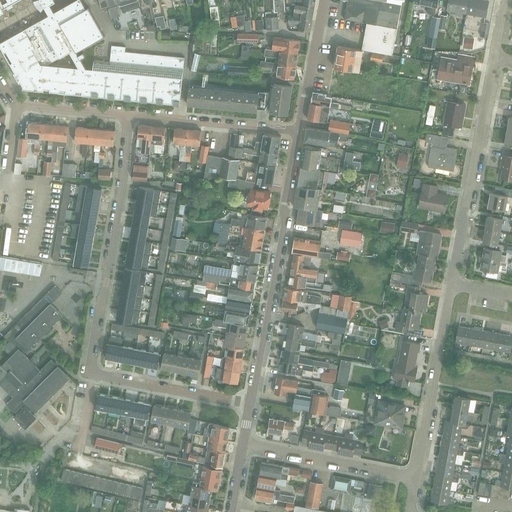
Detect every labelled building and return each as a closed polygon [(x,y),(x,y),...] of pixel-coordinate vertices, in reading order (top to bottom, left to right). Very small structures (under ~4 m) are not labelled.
[(0,0),(0,14),(4,12),(3,10),(6,8),(7,10),(13,7),(12,5),(20,0),(39,0),(35,3),(35,4),(36,3),(40,10),(43,9),(45,8),(49,15),(0,42),(0,46),(4,53),(6,51),(12,62),(10,63),(15,72),(13,73),(19,83),(21,83),(22,86),(22,89),(44,91),(44,88),(50,89),(49,92),(60,93),(60,90),(66,90),(66,93),(76,94),(76,91),(82,92),(82,95),(92,96),(92,93),(98,93),(98,96),(109,97),(109,95),(115,95),(114,98),(125,99),(125,96),(131,97),(130,99),(141,100),(141,98),(147,98),(147,101),(157,102),(157,99),(163,100),(163,103),(173,104),(173,101),(180,101),(182,77),(183,70),(184,58),(125,52),(125,47),(111,45),(110,62),(94,60),(93,69),(86,68),(80,59),(85,56),(83,52),(78,55),(76,52),(105,36),(88,7),(86,8),(80,0),(75,0),(54,12),(50,5),(55,2),(53,0),(0,0)] [(108,6),(105,0),(98,0),(101,8),(108,6)] [(121,16),(115,0),(105,0),(108,6),(111,18),(121,16)] [(118,0),(120,5),(123,12),(140,7),(138,2),(137,0),(118,0)] [(210,20),(220,19),(217,0),(208,0),(210,9),(210,8),(212,19),(210,19),(210,20)] [(273,0),(275,12),(285,12),(284,0),(273,0)] [(347,0),(344,19),(366,23),(362,50),(393,55),(392,55),(402,0),(404,1),(404,0),(347,0)] [(437,0),(415,0),(415,3),(429,6),(427,14),(435,15),(436,7),(437,0)] [(448,0),(447,10),(466,13),(468,0),(448,0)] [(489,2),(477,0),(468,0),(466,13),(486,17),(489,2)] [(220,11),(229,10),(228,1),(219,2),(220,11)] [(296,6),(294,16),(302,16),(301,18),(312,20),(314,8),(314,7),(303,5),(296,4),(296,6)] [(244,12),(246,18),(257,16),(256,10),(244,12)] [(244,15),(236,17),(238,27),(245,26),(245,22),(244,15)] [(440,19),(438,29),(445,30),(447,16),(441,15),(440,19)] [(254,27),(264,27),(264,16),(254,17),(254,27)] [(302,16),(294,16),(288,16),(289,23),(300,24),(299,29),(310,31),(312,20),(301,18),(302,16)] [(267,30),(279,29),(278,17),(266,18),(267,30)] [(430,37),(428,47),(435,48),(437,38),(438,29),(440,19),(433,17),(430,37)] [(166,29),(164,19),(156,21),(157,27),(160,27),(160,30),(166,29)] [(487,38),(490,24),(483,23),(480,37),(481,37),(487,38)] [(238,34),(237,42),(258,43),(258,35),(238,34)] [(274,37),(272,49),(272,50),(298,53),(299,40),(274,37)] [(474,39),(464,37),(463,47),(473,49),(474,39)] [(338,46),(334,68),(358,71),(359,72),(363,50),(338,46)] [(279,57),(278,63),(278,64),(296,66),(297,53),(298,53),(272,50),(272,49),(266,48),(265,55),(279,57)] [(371,52),(370,60),(382,62),(383,54),(371,52)] [(200,56),(195,55),(191,71),(196,72),(200,56)] [(474,58),(458,55),(457,60),(441,57),(437,78),(469,84),(470,75),(466,74),(468,63),(473,63),(474,58)] [(296,66),(278,64),(278,63),(261,60),(260,66),(277,68),(276,76),(294,79),(296,66)] [(249,67),(229,65),(228,73),(248,75),(249,67)] [(333,76),(330,96),(354,100),(357,81),(358,73),(334,69),(333,76)] [(270,112),(279,113),(288,115),(288,114),(285,114),(286,107),(289,107),(290,94),(288,94),(289,87),(291,87),(274,84),(270,112)] [(190,87),(188,96),(187,105),(188,105),(188,102),(195,103),(195,106),(208,107),(208,104),(215,105),(215,108),(216,105),(222,106),(222,108),(236,110),(236,107),(243,108),(242,110),(243,110),(243,108),(244,108),(250,108),(250,111),(257,112),(257,108),(264,109),(264,110),(265,109),(265,108),(267,105),(268,103),(268,101),(269,101),(269,95),(262,94),(190,87)] [(310,103),(325,106),(330,107),(349,111),(350,107),(338,105),(339,104),(331,102),(332,98),(326,97),(326,95),(312,93),(310,103)] [(375,96),(374,103),(381,104),(382,98),(375,96)] [(444,124),(442,134),(454,136),(456,126),(461,127),(463,119),(461,118),(462,112),(464,113),(465,104),(449,101),(445,124),(444,124)] [(310,103),(308,119),(320,121),(327,123),(328,116),(330,107),(325,106),(310,103)] [(322,130),(330,132),(340,133),(346,134),(346,135),(348,135),(350,124),(330,120),(328,131),(323,130),(322,130)] [(40,138),(42,124),(29,122),(27,137),(27,139),(19,138),(17,155),(26,156),(27,142),(40,144),(41,138),(40,138)] [(53,145),(55,125),(42,124),(40,138),(41,138),(48,139),(48,145),(53,145)] [(66,147),(66,143),(67,141),(68,126),(55,125),(53,145),(53,150),(52,152),(57,152),(58,146),(66,147)] [(143,138),(142,152),(150,152),(152,126),(139,125),(137,138),(143,138)] [(152,126),(150,145),(164,146),(164,140),(166,128),(166,127),(153,126),(152,126)] [(88,143),(89,128),(76,127),(75,142),(83,142),(82,156),(87,157),(88,143)] [(304,141),(328,145),(330,132),(322,130),(306,127),(304,141)] [(88,143),(95,144),(94,149),(100,149),(101,144),(100,144),(102,129),(89,128),(88,143)] [(186,144),(188,129),(175,128),(173,143),(181,143),(179,161),(185,161),(186,153),(186,144)] [(100,144),(101,144),(114,145),(115,131),(102,129),(100,144)] [(201,131),(188,129),(186,144),(200,145),(201,131)] [(385,132),(372,130),(371,137),(383,140),(385,132)] [(340,133),(330,132),(328,145),(337,147),(338,140),(346,141),(346,137),(349,138),(349,135),(348,135),(346,135),(346,134),(340,133)] [(256,141),(254,150),(278,154),(279,144),(281,137),(281,136),(269,134),(264,133),(264,134),(262,142),(256,141)] [(453,171),(457,149),(447,147),(448,137),(427,133),(425,142),(432,143),(428,166),(453,171)] [(239,135),(231,134),(230,146),(238,147),(239,135)] [(209,158),(217,158),(218,141),(210,141),(209,158)] [(206,163),(209,146),(202,145),(199,162),(206,163)] [(275,166),(278,154),(243,148),(230,146),(228,156),(242,158),(243,153),(244,153),(260,156),(259,163),(275,166)] [(327,158),(328,150),(303,146),(300,166),(301,166),(321,169),(321,170),(329,171),(338,173),(340,160),(327,158)] [(344,168),(360,171),(361,163),(353,161),(354,153),(346,152),(344,168)] [(501,177),(511,179),(511,156),(503,155),(501,163),(503,163),(501,177)] [(53,156),(53,171),(60,171),(61,156),(53,156)] [(229,178),(236,179),(239,161),(222,158),(219,176),(229,178)] [(43,175),(50,175),(51,162),(44,162),(43,175)] [(22,164),(15,163),(14,174),(21,174),(22,164)] [(247,171),(246,181),(254,182),(255,182),(272,185),(273,178),(274,173),(275,167),(275,166),(259,163),(257,173),(247,171)] [(69,164),(68,176),(75,177),(76,164),(69,164)] [(147,173),(144,172),(144,166),(138,165),(137,172),(134,171),(133,180),(147,181),(147,173)] [(301,166),(299,175),(299,174),(297,185),(319,189),(325,190),(329,171),(321,170),(321,169),(301,166)] [(98,179),(110,180),(111,170),(99,169),(98,179)] [(371,174),(370,177),(373,182),(377,183),(379,175),(371,174)] [(236,179),(229,178),(228,186),(250,190),(247,205),(253,206),(251,214),(261,216),(262,209),(260,209),(260,207),(268,208),(271,194),(271,193),(253,190),(254,182),(246,181),(236,179)] [(447,206),(449,196),(434,193),(435,186),(424,184),(420,207),(445,212),(446,205),(447,206)] [(80,185),(77,198),(99,202),(102,188),(88,186),(87,187),(80,185)] [(297,185),(296,194),(295,195),(296,195),(317,198),(319,189),(297,185)] [(139,189),(137,200),(158,204),(161,191),(154,190),(154,189),(139,187),(138,189),(139,189)] [(511,189),(501,188),(495,187),(494,194),(491,193),(488,208),(505,211),(507,197),(511,197),(511,189)] [(335,198),(345,200),(346,194),(336,192),(335,198)] [(293,207),(299,208),(299,207),(315,210),(316,201),(296,197),(295,197),(293,207)] [(77,198),(75,211),(83,213),(83,212),(97,215),(99,202),(77,198)] [(137,202),(135,213),(149,215),(149,216),(156,217),(158,204),(137,200),(136,200),(136,202),(137,202)] [(343,213),(344,206),(334,205),(333,211),(343,213)] [(317,210),(315,210),(299,207),(299,208),(297,223),(315,226),(320,226),(318,226),(319,220),(321,220),(322,211),(318,210),(318,209),(317,209),(317,210)] [(81,225),(95,228),(97,215),(83,212),(83,213),(81,225)] [(134,215),(132,226),(147,228),(149,216),(149,215),(135,213),(134,213),(134,215)] [(232,218),(231,224),(246,227),(246,226),(265,230),(267,217),(261,216),(251,214),(248,214),(247,221),(232,218)] [(192,232),(193,216),(184,215),(183,232),(192,232)] [(487,217),(485,229),(500,232),(502,219),(487,217)] [(402,221),(401,230),(413,232),(414,229),(417,230),(419,224),(402,221)] [(164,232),(170,233),(171,223),(166,222),(165,223),(161,222),(159,230),(164,231),(164,232)] [(73,224),(71,237),(79,238),(93,240),(95,228),(81,225),(73,224)] [(132,228),(130,238),(145,241),(147,228),(132,226),(132,227),(132,228)] [(242,247),(261,250),(265,230),(246,226),(246,227),(242,247)] [(500,232),(485,229),(483,242),(498,244),(500,232)] [(362,233),(342,231),(340,245),(360,248),(362,233)] [(420,231),(416,255),(419,256),(419,255),(422,255),(435,258),(437,258),(441,234),(426,232),(420,231)] [(79,238),(77,251),(90,253),(91,253),(93,240),(79,238)] [(130,240),(128,251),(150,255),(152,242),(145,241),(130,238),(130,240)] [(292,253),(294,253),(311,256),(330,259),(332,253),(325,252),(324,253),(319,252),(321,242),(295,238),(292,253)] [(198,253),(211,255),(212,245),(200,243),(198,253)] [(219,243),(218,248),(226,250),(235,252),(234,259),(259,263),(261,250),(242,247),(236,246),(223,244),(219,243)] [(497,272),(499,261),(505,262),(506,256),(500,255),(501,252),(484,249),(480,270),(487,271),(486,276),(496,278),(497,272)] [(88,266),(90,253),(77,251),(75,264),(88,266)] [(128,253),(126,265),(140,267),(141,267),(147,268),(150,255),(128,251),(127,253),(128,253)] [(291,274),(317,278),(316,283),(324,284),(325,273),(317,272),(318,269),(310,268),(311,256),(294,253),(291,274)] [(337,253),(336,259),(349,261),(350,255),(337,253)] [(415,279),(430,281),(435,258),(422,255),(419,255),(419,256),(415,279)] [(42,264),(0,257),(0,258),(0,269),(40,276),(42,264)] [(255,281),(258,265),(234,261),(234,264),(233,264),(231,270),(206,265),(204,273),(213,274),(236,278),(255,281)] [(125,270),(123,281),(124,282),(137,284),(145,285),(147,272),(140,271),(140,270),(125,268),(124,270),(125,270)] [(412,284),(413,278),(414,276),(393,272),(391,280),(412,284)] [(211,282),(219,283),(220,280),(230,282),(230,285),(235,286),(254,289),(255,281),(236,278),(213,274),(211,282)] [(291,274),(289,285),(306,287),(307,282),(316,284),(316,283),(317,278),(291,274)] [(228,291),(228,297),(252,301),(254,290),(254,289),(235,286),(230,285),(219,283),(211,282),(197,280),(197,284),(194,284),(193,291),(204,293),(205,287),(228,291)] [(123,283),(121,294),(142,298),(145,285),(137,284),(124,282),(123,281),(122,283),(123,283)] [(412,295),(409,309),(410,309),(409,310),(421,311),(421,312),(425,313),(428,295),(418,294),(420,287),(408,285),(406,294),(412,295)] [(54,286),(35,305),(4,336),(9,341),(18,349),(22,353),(28,348),(29,349),(62,316),(50,304),(61,293),(54,286)] [(283,300),(299,302),(321,306),(320,304),(321,297),(315,296),(307,295),(307,290),(289,288),(284,287),(283,300)] [(191,292),(190,299),(202,301),(203,294),(191,292)] [(121,296),(119,307),(140,311),(142,298),(121,294),(120,294),(120,296),(121,296)] [(226,308),(250,313),(250,312),(252,311),(253,307),(251,305),(252,301),(228,297),(208,294),(207,299),(227,303),(226,308)] [(349,311),(352,296),(340,294),(337,309),(349,311)] [(92,296),(81,296),(82,306),(92,306),(92,296)] [(306,311),(320,307),(321,306),(299,302),(283,300),(282,310),(285,310),(285,315),(291,315),(292,311),(296,312),(297,306),(304,307),(306,311)] [(249,316),(250,313),(226,308),(207,305),(206,310),(225,314),(224,320),(248,324),(250,322),(251,318),(249,316)] [(319,313),(316,327),(345,332),(349,311),(338,309),(321,306),(320,307),(319,313)] [(116,320),(116,321),(131,323),(138,324),(140,311),(119,307),(118,307),(118,309),(116,320)] [(410,309),(409,309),(403,308),(400,322),(397,321),(395,330),(407,332),(408,326),(418,328),(421,312),(421,311),(409,310),(410,309)] [(197,315),(184,313),(182,325),(188,326),(189,322),(196,323),(197,315)] [(248,324),(224,320),(215,318),(214,325),(230,327),(229,333),(227,332),(226,338),(245,342),(248,324)] [(287,324),(285,336),(316,341),(320,342),(322,335),(317,335),(317,334),(311,333),(311,334),(303,332),(304,327),(287,324)] [(190,333),(189,338),(196,339),(198,329),(183,326),(182,332),(190,333)] [(459,326),(456,343),(469,345),(472,329),(459,326)] [(483,347),(486,331),(472,329),(469,345),(483,347)] [(496,350),(499,334),(486,331),(483,347),(496,350)] [(333,338),(332,344),(340,346),(342,334),(328,332),(327,337),(333,338)] [(510,352),(511,340),(511,336),(499,334),(496,350),(510,352)] [(108,343),(105,358),(118,360),(121,346),(123,338),(110,336),(108,344),(108,343)] [(284,336),(282,348),(300,351),(301,345),(315,347),(316,341),(285,336),(284,336)] [(244,348),(245,342),(226,338),(224,345),(227,345),(224,357),(242,360),(244,348)] [(18,349),(9,341),(3,347),(11,356),(7,360),(9,362),(5,366),(10,371),(25,385),(40,370),(34,365),(38,361),(33,356),(29,360),(22,353),(18,349)] [(420,345),(402,341),(398,363),(397,363),(396,368),(399,369),(396,385),(406,387),(407,382),(408,382),(408,381),(414,382),(417,367),(415,367),(418,351),(419,352),(420,345)] [(328,350),(338,352),(340,346),(332,344),(330,344),(328,350)] [(121,346),(118,360),(131,363),(134,349),(121,346)] [(282,348),(280,360),(298,363),(312,365),(313,360),(299,357),(300,351),(282,348)] [(134,349),(131,363),(144,365),(147,351),(134,349)] [(375,357),(384,358),(385,350),(377,349),(375,357)] [(147,351),(144,365),(157,368),(160,354),(147,351)] [(161,368),(174,370),(177,355),(164,353),(161,368)] [(174,370),(186,373),(189,358),(177,355),(174,370)] [(240,371),(242,360),(224,357),(222,356),(220,366),(223,367),(223,368),(240,371)] [(189,358),(186,373),(198,375),(201,360),(189,358)] [(69,379),(70,378),(51,360),(40,370),(25,385),(10,371),(5,366),(9,362),(7,360),(2,365),(0,365),(0,382),(14,396),(6,404),(13,411),(14,411),(17,414),(14,417),(13,417),(25,429),(26,429),(25,428),(36,418),(37,418),(32,413),(35,410),(36,412),(37,411),(36,410),(46,400),(47,400),(57,389),(58,389),(68,378),(69,379)] [(312,365),(298,363),(280,360),(278,371),(302,375),(303,369),(313,371),(314,366),(312,365)] [(341,360),(337,383),(347,385),(352,362),(341,360)] [(238,383),(240,371),(223,368),(223,367),(220,366),(220,368),(216,367),(215,379),(238,383)] [(334,384),(336,374),(336,371),(330,370),(329,373),(326,373),(324,383),(334,384)] [(299,381),(277,377),(277,378),(274,393),(295,397),(293,408),(301,409),(302,407),(309,409),(312,389),(298,387),(299,381)] [(308,410),(328,414),(330,408),(327,407),(329,396),(324,396),(325,391),(313,389),(313,390),(312,389),(309,409),(308,410)] [(343,391),(335,389),(333,399),(341,401),(343,391)] [(380,393),(370,391),(368,398),(379,399),(380,393)] [(98,394),(95,408),(96,408),(109,411),(112,397),(99,394),(98,394)] [(455,396),(453,409),(468,412),(470,399),(455,396)] [(112,397),(109,411),(122,413),(124,399),(112,397)] [(124,399),(122,413),(134,416),(137,402),(124,399)] [(134,416),(133,423),(146,426),(147,418),(148,418),(151,404),(137,402),(134,416)] [(401,427),(405,406),(380,402),(376,423),(401,427)] [(164,423),(166,408),(154,405),(151,420),(164,423)] [(330,406),(330,408),(328,414),(340,416),(341,408),(330,406)] [(164,423),(176,425),(179,410),(166,408),(164,423)] [(468,412),(453,409),(450,421),(465,424),(468,412)] [(191,412),(179,410),(176,425),(188,427),(190,418),(191,412)] [(35,425),(40,431),(45,426),(49,430),(56,424),(47,414),(35,425)] [(197,420),(190,418),(188,427),(187,432),(194,434),(197,420)] [(272,433),(270,440),(282,442),(284,429),(293,430),(294,423),(270,418),(267,432),(272,433)] [(446,420),(443,434),(460,437),(461,428),(468,429),(468,425),(465,424),(450,421),(446,420)] [(210,437),(227,441),(230,428),(209,423),(207,428),(204,427),(203,435),(210,437)] [(92,426),(91,432),(102,434),(103,429),(92,426)] [(308,448),(316,449),(320,428),(317,427),(316,432),(305,430),(302,444),(309,445),(308,448)] [(0,435),(5,441),(8,437),(9,437),(0,428),(0,435)] [(331,449),(334,435),(323,433),(324,428),(320,428),(316,449),(324,451),(324,448),(331,449)] [(114,431),(103,429),(102,434),(113,437),(114,431)] [(511,432),(507,432),(504,431),(503,436),(510,437),(508,446),(511,446),(511,432)] [(116,438),(127,440),(129,435),(118,432),(116,438)] [(338,453),(345,455),(350,433),(346,433),(345,438),(334,435),(331,449),(338,451),(338,453)] [(354,434),(350,433),(345,455),(354,456),(354,454),(361,455),(364,441),(353,439),(354,434)] [(460,437),(443,434),(441,447),(463,451),(464,447),(458,446),(460,437)] [(129,435),(127,440),(138,443),(142,444),(143,438),(140,438),(130,435),(129,435)] [(193,445),(199,447),(201,438),(195,436),(193,445)] [(225,452),(227,441),(210,437),(207,449),(225,453),(225,452)] [(97,438),(95,448),(118,453),(120,444),(97,438)] [(148,440),(147,445),(154,447),(159,448),(160,443),(155,442),(148,440)] [(499,458),(511,460),(511,446),(508,446),(506,455),(500,454),(499,458)] [(441,447),(438,461),(455,464),(456,454),(463,456),(463,451),(441,447)] [(222,468),(225,453),(207,449),(204,463),(222,468)] [(183,452),(183,454),(182,458),(196,461),(197,455),(183,452)] [(194,462),(178,458),(176,465),(193,469),(194,462)] [(503,472),(511,474),(511,460),(499,458),(499,462),(505,463),(503,472)] [(455,464),(438,461),(436,474),(459,478),(459,474),(453,473),(455,464)] [(259,474),(260,475),(280,479),(280,478),(287,479),(288,474),(298,476),(299,469),(262,462),(259,474)] [(203,465),(199,487),(212,489),(218,490),(222,470),(203,465)] [(67,482),(70,471),(63,469),(60,481),(67,482)] [(70,471),(67,482),(73,484),(76,472),(70,471)] [(0,511),(29,511),(30,510),(33,510),(37,474),(20,472),(18,484),(12,484),(11,495),(17,496),(16,507),(15,507),(15,511),(6,510),(0,508),(0,511)] [(76,472),(73,484),(80,485),(82,474),(76,472)] [(511,474),(503,472),(501,482),(495,480),(494,485),(501,486),(511,488),(511,474)] [(82,474),(80,485),(86,487),(88,475),(82,474)] [(436,474),(433,487),(450,490),(452,481),(458,482),(459,478),(436,474)] [(88,475),(86,487),(92,488),(94,477),(88,475)] [(260,475),(257,487),(275,490),(276,484),(286,486),(287,479),(280,478),(280,479),(260,475)] [(331,490),(349,493),(351,479),(333,476),(331,490)] [(94,477),(92,488),(98,490),(100,478),(94,477)] [(100,478),(98,490),(104,491),(107,480),(100,478)] [(107,480),(104,491),(110,493),(113,481),(107,480)] [(113,481),(110,493),(116,494),(119,483),(113,481)] [(314,496),(317,482),(310,481),(307,495),(314,496)] [(323,484),(317,482),(314,496),(307,495),(306,505),(319,508),(323,484)] [(486,484),(480,482),(478,494),(484,495),(486,484)] [(119,483),(116,494),(122,496),(125,484),(119,483)] [(379,500),(382,485),(369,483),(367,497),(379,500)] [(125,484),(122,496),(128,497),(131,486),(125,484)] [(489,496),(492,485),(486,484),(484,495),(489,496)] [(496,497),(498,486),(492,485),(489,496),(496,497)] [(131,486),(128,497),(134,499),(137,487),(131,486)] [(190,495),(210,499),(212,489),(199,487),(192,486),(190,495)] [(502,499),(504,487),(498,486),(496,497),(502,499)] [(137,487),(134,499),(141,501),(143,489),(137,487)] [(279,499),(280,493),(280,491),(275,490),(257,487),(255,499),(272,503),(273,498),(279,499)] [(450,490),(433,487),(431,501),(447,504),(454,505),(454,501),(448,499),(450,490)] [(508,500),(510,488),(504,487),(502,499),(508,500)] [(294,496),(280,493),(279,499),(279,500),(293,503),(294,496)] [(169,495),(167,505),(174,507),(176,497),(169,495)] [(210,499),(190,495),(189,505),(208,509),(210,499)] [(144,500),(143,507),(148,508),(148,507),(157,509),(158,504),(149,502),(149,500),(144,500)]
